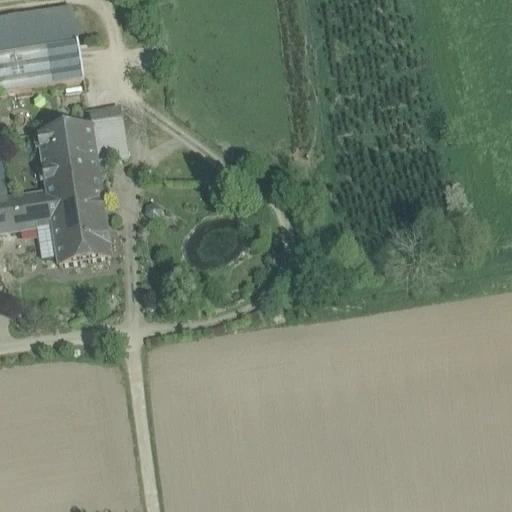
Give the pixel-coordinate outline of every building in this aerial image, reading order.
[(0,58),(0,114),(87,102),(79,46),(0,58)] [(91,127),(92,131),(98,169),(127,165),(121,122),(91,127)] [(0,204),(8,204),(0,150),(0,146),(3,146),(0,126),(0,204)] [(48,197),(52,219),(104,211),(98,169),(92,131),(40,139),(48,197)] [(0,238),(40,232),(53,230),(52,219),(48,197),(8,204),(0,204),(0,238)] [(112,262),(104,211),(52,219),(53,230),(58,262),(59,270),(112,262)] [(40,232),(43,247),(40,250),(42,262),(46,264),(58,262),(53,230),(40,232)]
